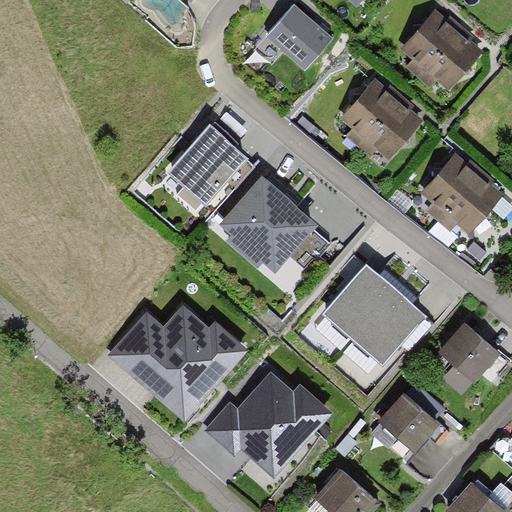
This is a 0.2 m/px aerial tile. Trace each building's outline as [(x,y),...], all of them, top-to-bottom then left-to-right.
[(333,39),(294,5),(266,38),(304,71),(333,39)] [(436,11),(402,49),(413,59),(406,66),(433,91),(440,84),(450,93),(485,56),(470,43),(474,38),(450,16),(446,21),(436,11)] [(388,91),(374,79),(339,120),(352,130),(346,138),(359,149),(404,97),(391,86),(388,91)] [(415,108),(404,97),(359,149),(372,160),(380,151),(391,160),(424,122),(412,111),(415,108)] [(205,211),(249,162),(211,127),(166,177),(205,211)] [(442,220),(478,174),(450,151),(413,197),(442,220)] [(505,196),(478,174),(442,220),(468,241),(505,196)] [(317,225),(263,180),(222,229),(233,238),(228,244),(260,271),(264,265),(276,275),(317,225)] [(382,279),(365,265),(322,314),(382,365),(426,316),(410,302),(382,279)] [(109,356),(187,425),(254,350),(217,317),(209,325),(185,304),(164,328),(148,313),(109,356)] [(467,324),(440,353),(474,385),(502,355),(467,324)] [(293,391),(271,372),(238,409),(231,403),(206,431),(234,456),(242,447),(277,478),(334,413),(300,383),(293,391)] [(404,394),(377,425),(412,457),(440,426),(404,394)] [(341,472),(316,500),(329,511),(368,511),(376,504),(341,472)] [(445,511),(502,511),(503,511),(466,483),(444,511),(445,511)]
